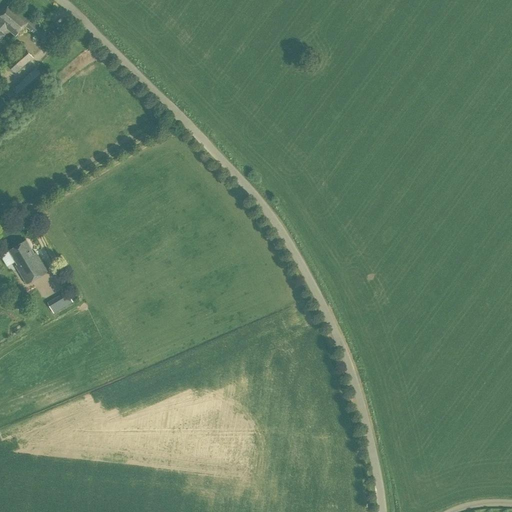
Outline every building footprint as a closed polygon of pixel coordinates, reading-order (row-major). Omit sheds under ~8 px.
[(49,36),(11,3),(0,15),(0,38),(4,34),(2,33),(6,28),(15,36),(25,25),(44,42),(49,36)] [(16,73),(33,58),(25,47),(7,62),(8,63),(5,66),(9,71),(12,68),(16,73)] [(0,125),(15,112),(1,97),(0,97),(0,125)] [(37,258),(26,240),(9,250),(9,251),(1,256),(6,265),(14,260),(17,264),(15,265),(26,284),(47,272),(38,257),(37,258)] [(55,300),(48,304),(54,313),(60,309),(55,300)]
